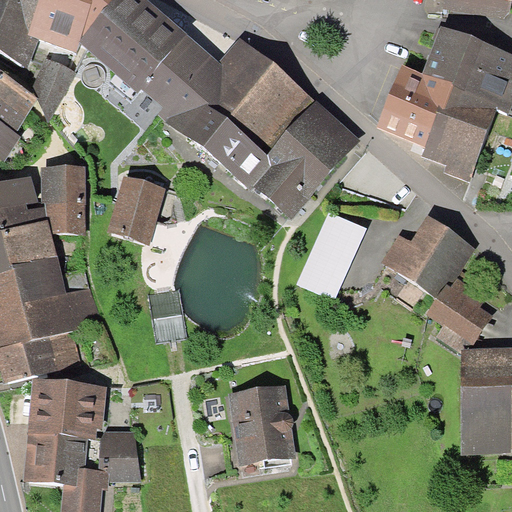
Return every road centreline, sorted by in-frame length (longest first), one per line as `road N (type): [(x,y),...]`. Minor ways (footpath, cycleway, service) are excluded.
road 1 (unclassified): [(488,234),(269,41),(187,0)]
road 2 (track): [(172,239),(163,271),(201,511)]
